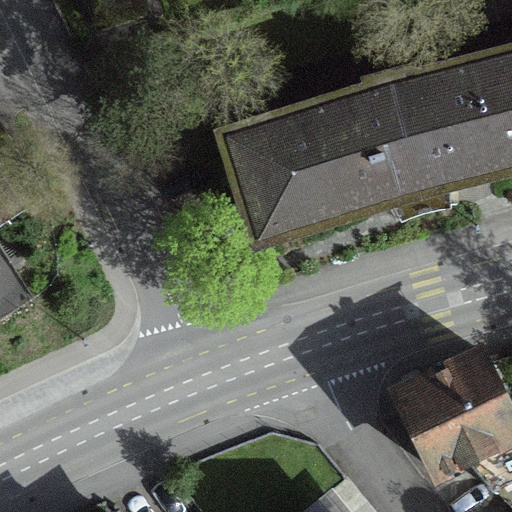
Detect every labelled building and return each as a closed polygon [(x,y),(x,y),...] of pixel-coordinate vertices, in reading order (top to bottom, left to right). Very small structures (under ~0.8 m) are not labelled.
[(83,0),(94,31),(143,14),(137,0),(83,0)] [(511,0),(504,0),(394,27),(395,46),(511,17),(511,0)] [(511,53),(405,80),(404,75),(368,86),(370,92),(222,138),(254,243),(435,188),(511,168),(511,53)] [(16,158),(0,168),(0,181),(21,214),(43,199),(16,158)] [(434,477),(511,439),(511,428),(477,354),(394,394),(434,477)]
